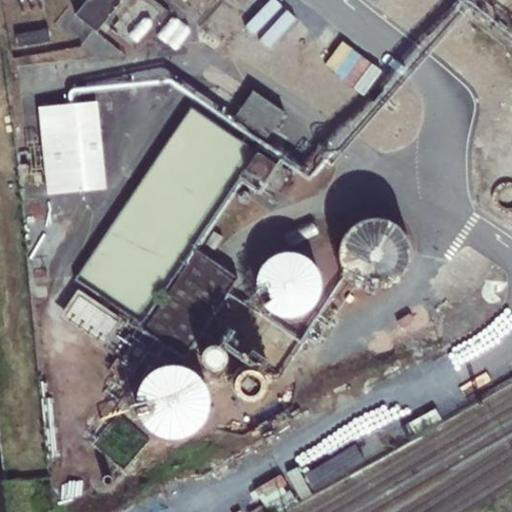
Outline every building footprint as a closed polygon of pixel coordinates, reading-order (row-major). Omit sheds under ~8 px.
[(84,0),(78,7),(99,24),(118,0),(84,0)] [(429,0),(386,0),(386,1),(413,24),(432,2),(429,0)] [(271,136),(285,107),(249,91),(236,120),(271,136)] [(98,93),(41,98),(50,184),(106,178),(98,93)] [(234,115),(227,123),(260,149),(266,140),(234,115)] [(238,184),(259,196),(278,164),(258,152),(238,184)] [(341,299),(405,302),(408,223),(343,221),(341,299)] [(200,244),(145,323),(184,349),(238,270),(200,244)] [(327,274),(273,249),(252,294),(273,304),(265,321),(297,336),(327,274)] [(74,296),(62,321),(104,342),(116,317),(74,296)] [(216,375),(251,386),(260,357),(245,352),(252,332),(233,326),(216,375)] [(160,462),(214,427),(175,367),(121,401),(160,462)] [(354,447),(303,473),(313,491),(364,465),(354,447)]
